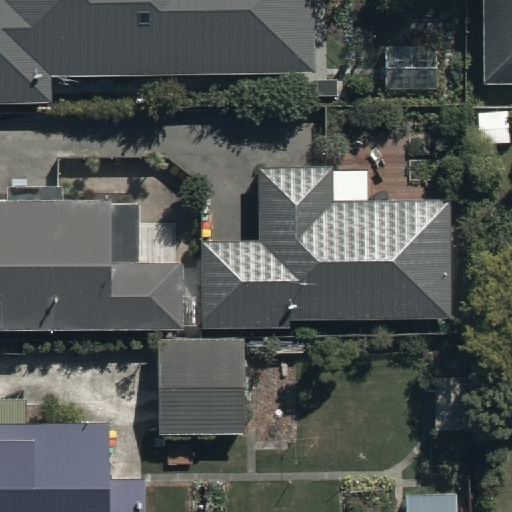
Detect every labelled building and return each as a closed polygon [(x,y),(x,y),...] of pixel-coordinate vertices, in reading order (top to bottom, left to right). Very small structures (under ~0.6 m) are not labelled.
[(0,0),(0,97),(52,96),(52,69),(314,66),(313,0),(0,0)] [(511,0),(481,0),(482,74),(511,74),(511,0)] [(432,40),(384,44),(387,87),(435,84),(432,40)] [(202,234),(202,320),(297,320),(297,311),(448,311),(448,195),(334,195),(334,164),(259,164),(259,234),(202,234)] [(139,193),(112,193),(0,192),(0,321),(182,322),(182,255),(139,255),(139,193)] [(245,332),(159,333),(160,427),(246,426),(245,332)] [(467,371),(433,371),(433,424),(467,424),(467,371)] [(0,415),(0,511),(143,511),(143,470),(112,470),(112,415),(0,415)] [(455,511),(455,484),(405,484),(404,511),(455,511)]
